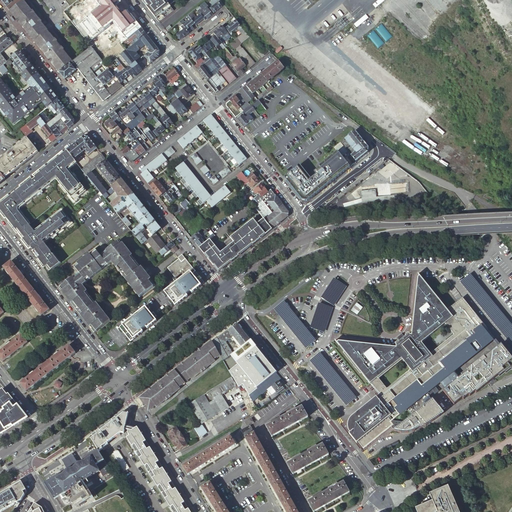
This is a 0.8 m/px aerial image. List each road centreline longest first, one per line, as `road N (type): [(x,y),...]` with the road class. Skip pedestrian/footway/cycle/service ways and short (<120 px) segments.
road 1 (primary): [(289,262),(404,231),(511,228)]
road 2 (unclassified): [(234,303),(368,475)]
road 3 (primary): [(511,220),(367,224),(308,235)]
road 4 (residential): [(0,226),(113,374)]
road 5 (residential): [(223,289),(129,172)]
road 6 (residential): [(123,390),(200,511)]
road 7 (primary): [(123,390),(234,303)]
road 8 (residential): [(88,122),(0,12)]
road 9 (tertiary): [(300,214),(214,103)]
road 10 (primary): [(223,289),(113,374)]
road 11 (primary): [(22,459),(123,390)]
